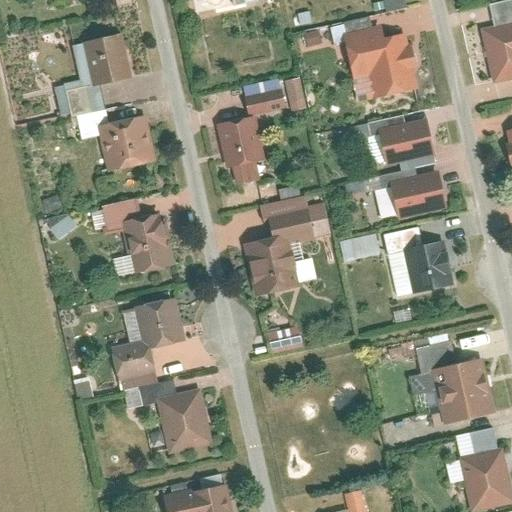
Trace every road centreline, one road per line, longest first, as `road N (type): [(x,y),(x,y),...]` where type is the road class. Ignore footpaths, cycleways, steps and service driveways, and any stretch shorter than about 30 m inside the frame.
road 1 (residential): [(151,0),(261,511)]
road 2 (residential): [(511,349),(430,0)]
